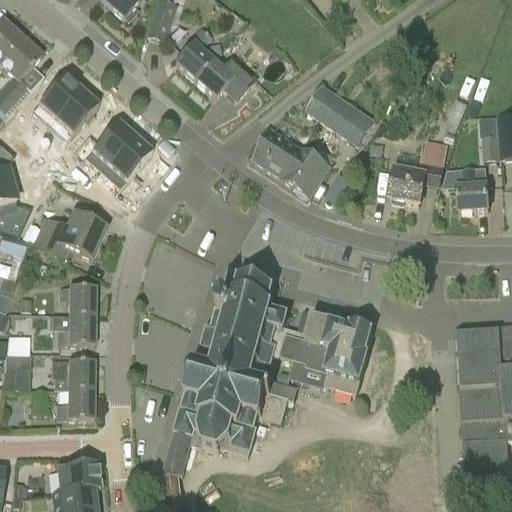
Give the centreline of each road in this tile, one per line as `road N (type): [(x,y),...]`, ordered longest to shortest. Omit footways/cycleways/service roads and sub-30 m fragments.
road 1 (residential): [(120,449),(120,346),(137,247),(205,154)]
road 2 (tertiary): [(215,162),(323,230),(391,249),(511,254)]
road 3 (unclassified): [(431,0),(215,162)]
road 4 (tertiary): [(205,154),(22,0)]
road 5 (residential): [(120,449),(0,451)]
